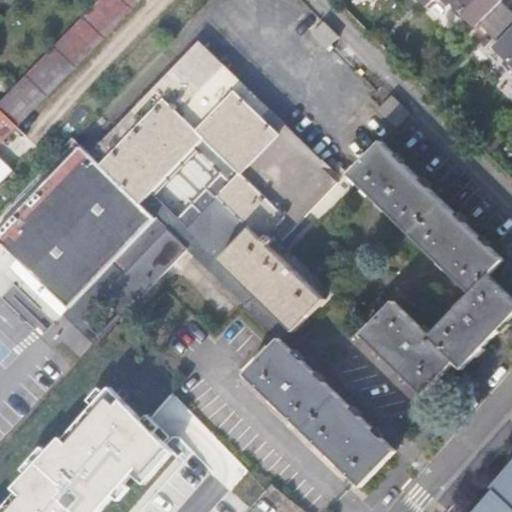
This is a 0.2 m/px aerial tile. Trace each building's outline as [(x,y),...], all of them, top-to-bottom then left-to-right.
[(97,0),(0,100),(0,120),(8,128),(133,0),(97,0)] [(458,0),(459,1),(456,4),(471,18),(474,15),(482,23),(502,3),(498,0),(458,0)] [(511,10),(510,12),(502,3),(482,23),(491,31),(487,35),(500,48),(504,44),(511,53),(511,56),(508,60),(511,64),(511,10)] [(325,54),(337,42),(323,28),(310,40),(325,54)] [(12,219),(19,225),(7,237),(1,231),(0,231),(0,240),(11,252),(80,320),(123,277),(144,297),(187,252),(197,241),(228,209),(293,140),(199,46),(92,155),(75,138),(55,158),(63,167),(12,219)] [(398,130),(413,116),(393,97),(380,111),(398,130)] [(0,136),(8,128),(0,120),(0,136)] [(295,334),(326,301),(275,250),(281,243),(288,249),(296,240),(290,234),(337,184),(293,140),(228,209),(197,241),(295,334)] [(429,334),(394,300),(362,333),(423,392),(455,360),(463,367),(511,316),(511,299),(489,277),(505,260),(382,140),(349,173),(471,291),(429,334)] [(12,219),(1,231),(7,237),(19,225),(12,219)] [(187,252),(280,343),(283,346),(295,334),(197,241),(187,252)] [(5,259),(95,348),(102,341),(80,320),(11,252),(5,259)] [(80,320),(102,341),(119,323),(144,297),(123,277),(80,320)] [(283,346),(280,343),(246,379),(363,489),(397,453),(283,346)] [(101,511),(133,477),(145,487),(173,455),(110,390),(64,442),(62,440),(0,506),(0,511),(101,511)] [(511,511),(511,471),(496,490),(497,492),(479,511),(511,511)]
